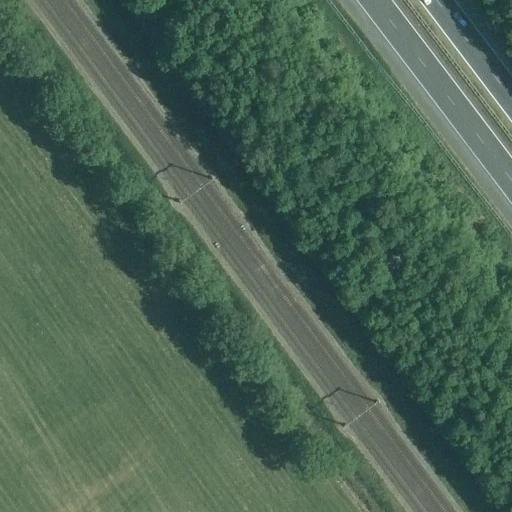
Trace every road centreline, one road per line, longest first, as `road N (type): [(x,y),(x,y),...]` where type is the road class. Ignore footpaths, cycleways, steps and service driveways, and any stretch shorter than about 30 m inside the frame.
road 1 (motorway): [(370,0),(511,185)]
road 2 (motorway): [(511,104),(432,0)]
